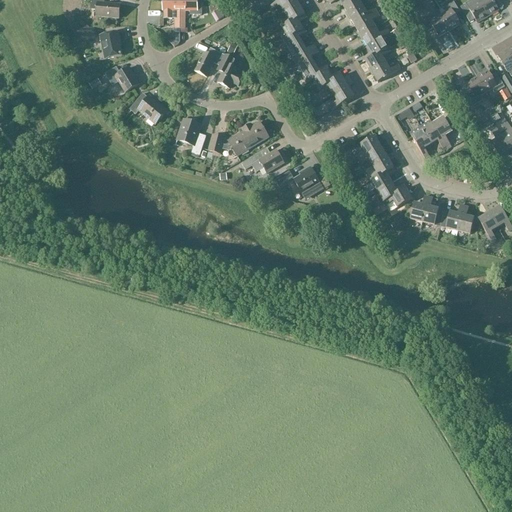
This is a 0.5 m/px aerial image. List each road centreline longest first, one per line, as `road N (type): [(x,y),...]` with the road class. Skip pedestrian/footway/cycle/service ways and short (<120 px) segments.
road 1 (track): [(0,255),(403,368),(494,511)]
road 2 (residential): [(375,108),(306,147),(293,141),(267,100),(196,103),(151,64)]
road 3 (residential): [(375,108),(430,183),(480,194),(511,185)]
road 4 (residential): [(511,27),(375,108)]
road 5 (residential): [(151,64),(262,0)]
road 6 (residential): [(375,108),(310,0)]
